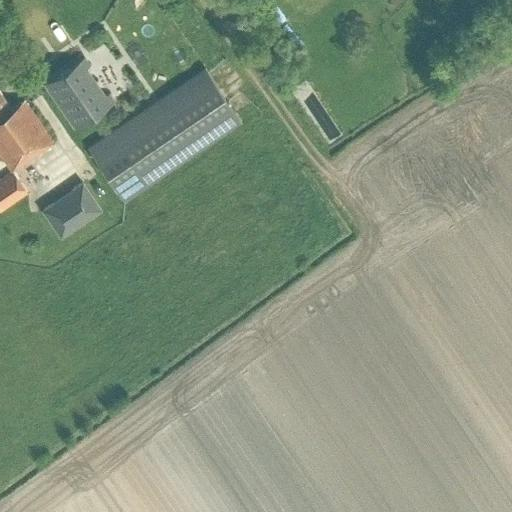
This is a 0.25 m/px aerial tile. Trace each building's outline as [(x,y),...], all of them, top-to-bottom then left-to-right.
[(74,126),(112,100),(82,57),(44,83),(74,126)] [(124,198),(242,120),(205,65),(87,143),(124,198)] [(9,105),(0,91),(0,154),(9,168),(51,140),(22,96),(9,105)] [(0,208),(26,193),(13,172),(0,179),(0,208)] [(99,208),(81,182),(71,188),(72,190),(63,197),(63,198),(54,204),(52,201),(42,207),(59,234),(99,208)]
